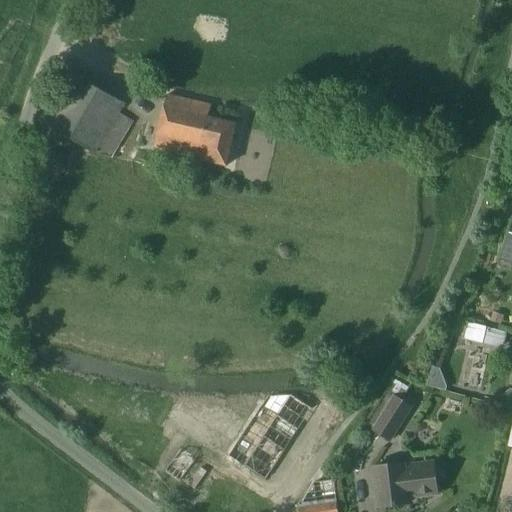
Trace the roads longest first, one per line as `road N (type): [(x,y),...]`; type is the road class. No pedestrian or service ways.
road 1 (residential): [(0,221),(58,31)]
road 2 (residential): [(151,511),(0,388)]
road 3 (residential): [(280,511),(368,396)]
